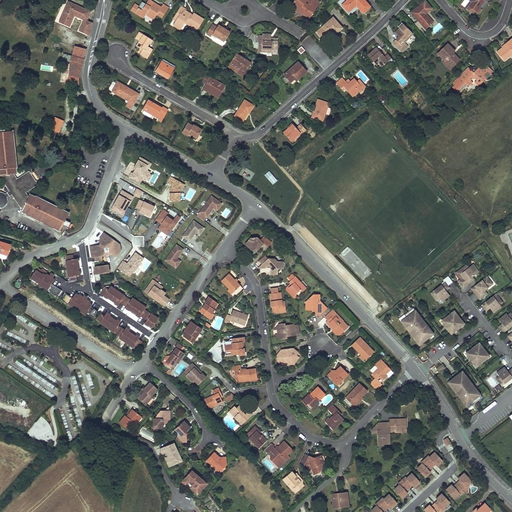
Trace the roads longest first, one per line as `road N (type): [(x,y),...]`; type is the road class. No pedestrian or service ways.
road 1 (residential): [(255,204),(415,370)]
road 2 (residential): [(133,376),(103,428),(150,446),(179,494)]
road 3 (residential): [(415,370),(472,459),(511,501)]
road 4 (residential): [(223,249),(254,281),(269,386)]
road 5 (residential): [(205,0),(269,16),(333,69)]
road 6 (residential): [(236,135),(126,71),(117,54)]
road 7 (residential): [(236,135),(263,129),(333,69)]
